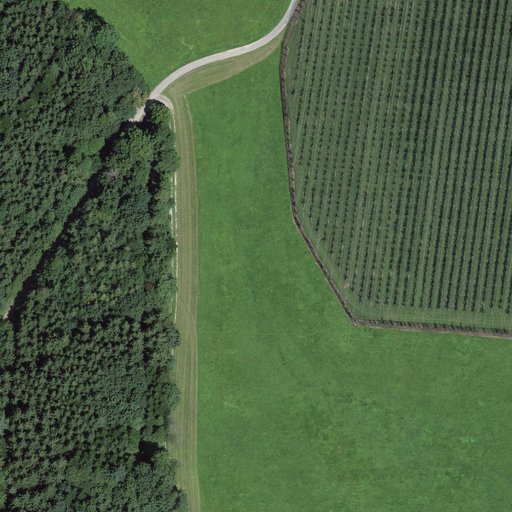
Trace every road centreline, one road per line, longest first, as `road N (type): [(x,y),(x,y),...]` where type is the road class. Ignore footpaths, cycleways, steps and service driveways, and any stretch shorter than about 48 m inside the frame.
road 1 (track): [(297,0),(264,42),(197,63),(162,85),(0,332)]
road 2 (track): [(155,93),(172,130),(175,511)]
road 3 (track): [(142,511),(153,190),(147,102)]
